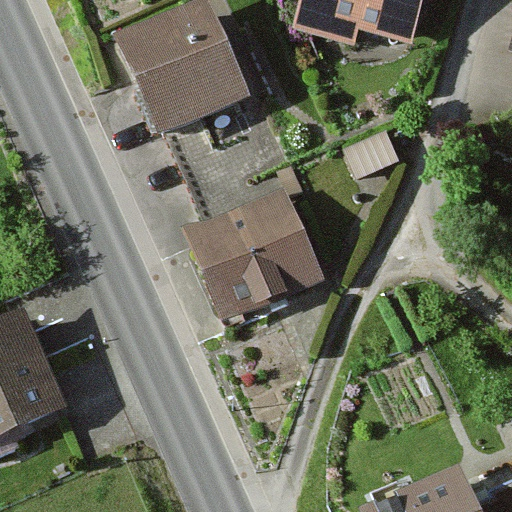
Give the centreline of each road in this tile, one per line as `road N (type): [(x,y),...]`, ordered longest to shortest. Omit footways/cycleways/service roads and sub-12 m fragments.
road 1 (residential): [(265,511),(317,376),(423,155),(471,0)]
road 2 (secondary): [(0,13),(225,511)]
road 3 (track): [(511,317),(462,264),(423,155)]
